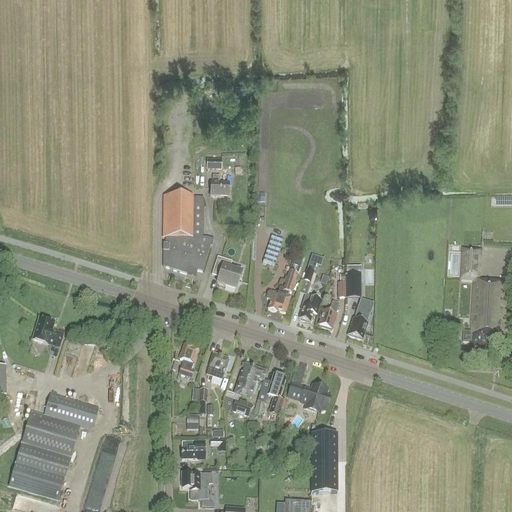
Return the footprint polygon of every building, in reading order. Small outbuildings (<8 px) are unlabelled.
[(221,171),(222,160),(217,160),(218,154),(211,154),(211,160),(207,160),(206,171),(221,171)] [(228,198),(228,185),(219,185),(219,177),(212,177),(212,185),(211,184),(210,197),(228,198)] [(203,199),(176,198),(164,198),(163,238),(165,238),(165,245),(163,245),(163,252),(163,268),(187,275),(187,274),(196,276),(197,271),(203,273),(212,240),(208,238),(207,238),(206,238),(203,238),(203,199)] [(274,268),(279,254),(265,249),(262,258),(264,259),(262,264),(274,268)] [(300,268),(305,252),(296,249),(292,265),(300,268)] [(462,342),(471,343),(471,355),(474,355),(474,360),(485,360),(486,344),(504,345),(507,283),(480,281),(482,252),(463,251),(462,281),(474,282),(471,334),(462,333),(462,342)] [(311,255),(307,270),(314,272),(318,257),(311,255)] [(236,291),(242,273),(230,269),(231,263),(218,259),(212,276),(219,278),(217,285),(236,291)] [(291,294),(299,268),(291,266),(283,290),(281,290),(280,294),(278,294),(277,295),(273,294),(268,311),(269,311),(270,312),(274,313),(275,313),(276,313),(277,312),(285,315),(290,299),(287,298),(289,294),(291,294)] [(307,270),(303,282),(310,284),(314,272),(307,270)] [(320,283),(323,275),(314,273),(312,281),(320,283)] [(361,299),(361,274),(345,274),(345,276),(345,282),(345,284),(345,285),(345,299),(361,299)] [(322,301),(311,298),(307,297),(304,306),(303,306),(302,306),(300,311),(302,311),(299,320),(310,324),(315,309),(319,311),(322,301)] [(336,316),(338,310),(339,305),(333,303),(329,314),(323,311),(320,319),(321,320),(319,326),(321,327),(321,329),(325,330),(327,329),(331,331),(336,316)] [(354,320),(353,320),(350,327),(351,328),(348,336),(349,337),(350,338),(354,339),(355,339),(362,341),(364,333),(365,334),(368,325),(367,325),(372,308),(359,304),(354,320)] [(52,332),(55,324),(39,319),(32,341),(48,346),(59,349),(64,335),(52,332)] [(184,362),(179,375),(192,380),(194,373),(191,372),(198,350),(184,346),(180,360),(184,362)] [(208,371),(206,376),(221,381),(222,381),(222,379),(224,376),(229,361),(213,355),(208,370),(208,371)] [(250,401),(257,380),(263,382),(266,373),(260,371),(245,366),(242,374),(241,374),(234,395),(237,396),(250,401)] [(279,400),(286,379),(274,375),(267,397),(274,399),(269,414),(277,417),(278,413),(279,413),(279,411),(282,401),(279,400)] [(307,405),(312,392),(305,390),(305,391),(292,387),(289,398),(301,402),(301,403),(307,405)] [(324,411),(329,398),(325,397),(326,393),(313,388),(312,392),(307,405),(306,409),(319,414),(321,410),(324,411)] [(199,391),(198,404),(206,404),(207,392),(199,391)] [(57,501),(80,427),(92,431),(99,409),(50,395),(44,416),(31,412),(8,486),(57,501)] [(225,398),(223,410),(232,412),(249,418),(251,411),(253,407),(235,401),(225,398)] [(288,403),(282,401),(279,411),(279,413),(284,415),(288,403)] [(261,418),(264,405),(257,403),(254,416),(261,418)] [(187,431),(198,431),(198,416),(187,416),(187,431)] [(311,496),(338,496),(338,437),(311,437),(311,496)] [(182,450),(181,450),(181,461),(197,461),(205,461),(205,456),(204,443),(203,443),(194,443),(182,444),(182,450)] [(192,475),(182,475),(182,490),(191,490),(191,492),(190,492),(191,492),(191,501),(209,501),(208,475),(192,475)] [(285,501),(284,511),(309,511),(310,502),(285,501)] [(312,511),(329,511),(329,503),(312,503),(312,511)]
